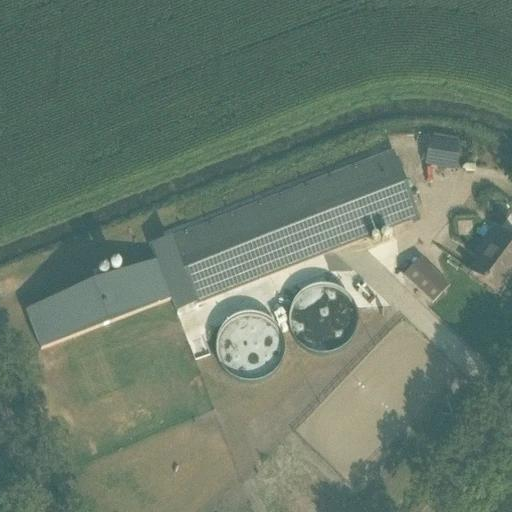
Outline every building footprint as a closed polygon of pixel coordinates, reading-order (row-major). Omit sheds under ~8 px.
[(424,168),(454,173),(459,146),(429,140),(424,168)] [(418,219),(392,153),(169,240),(195,306),(418,219)] [(470,275),(498,295),(511,275),(511,243),(494,231),(483,246),(488,249),(470,275)] [(157,262),(25,313),(40,353),(172,301),(157,262)] [(405,278),(431,303),(441,293),(414,267),(405,278)] [(285,331),(336,356),(360,306),(309,281),(285,331)] [(240,377),(275,376),(273,317),(223,319),(225,357),(240,357),(240,377)]
